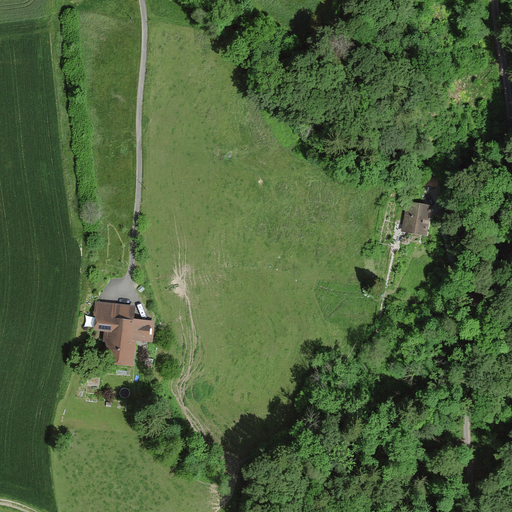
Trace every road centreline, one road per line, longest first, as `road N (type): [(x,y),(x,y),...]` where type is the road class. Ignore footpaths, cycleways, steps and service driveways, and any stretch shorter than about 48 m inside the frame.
road 1 (unclassified): [(468,511),(469,405),(488,358),(511,238)]
road 2 (unclassified): [(511,132),(493,0)]
